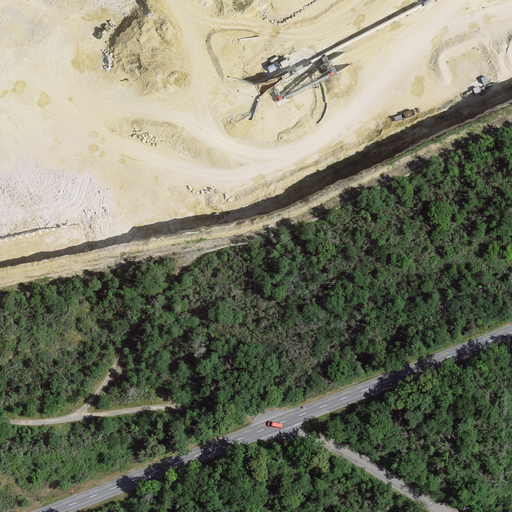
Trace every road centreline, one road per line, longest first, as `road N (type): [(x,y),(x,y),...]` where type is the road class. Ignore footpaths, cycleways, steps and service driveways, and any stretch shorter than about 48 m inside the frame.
road 1 (track): [(270,226),(187,267),(76,420)]
road 2 (track): [(272,428),(219,407),(0,424)]
road 3 (track): [(270,226),(0,284)]
road 4 (track): [(511,124),(332,210),(270,226)]
road 5 (tertiary): [(272,428),(511,334)]
road 6 (tertiary): [(55,511),(272,428)]
road 7 (residential): [(441,511),(325,445),(272,428)]
